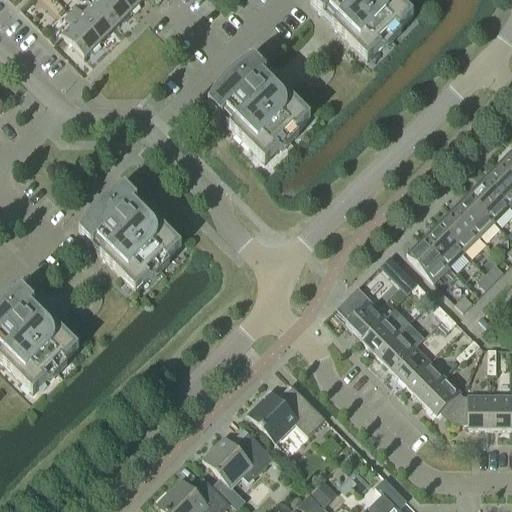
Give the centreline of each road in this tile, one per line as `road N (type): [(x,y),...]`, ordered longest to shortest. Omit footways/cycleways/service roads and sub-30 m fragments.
road 1 (residential): [(281,282),(297,251),(489,64)]
road 2 (residential): [(67,511),(264,316)]
road 3 (residential): [(264,316),(293,333),(412,467),(427,479),(466,483)]
road 4 (residential): [(60,108),(4,165),(3,191),(41,237),(0,284)]
road 5 (residential): [(281,282),(150,137)]
road 6 (residential): [(150,137),(289,0)]
